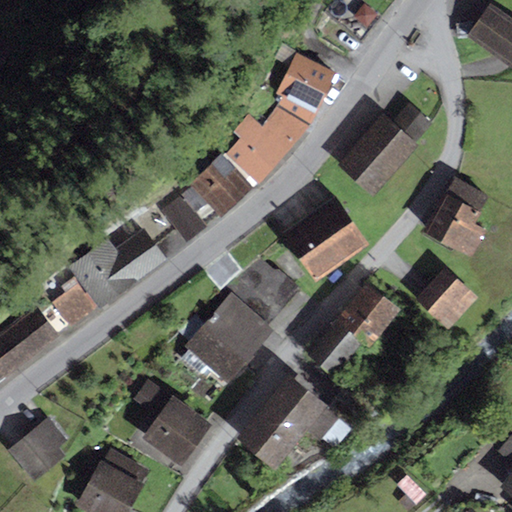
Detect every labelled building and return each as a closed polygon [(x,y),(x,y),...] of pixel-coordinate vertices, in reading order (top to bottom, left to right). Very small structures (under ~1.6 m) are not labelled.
[(0,0),(0,35),(11,0),(0,0)] [(393,0),(330,0),(324,8),(360,39),(393,0)] [(511,19),(490,4),(467,38),(511,69),(511,19)] [(336,72),(297,53),(276,94),(282,97),(278,106),(311,126),(336,72)] [(393,121),(384,113),(336,166),(372,199),(420,146),(415,142),(432,123),(409,103),(393,121)] [(262,126),(248,116),(233,133),(241,140),(226,155),(257,183),(259,184),(311,126),(278,106),(262,126)] [(226,155),(224,153),(189,184),(192,188),(220,217),(257,183),(226,155)] [(489,197),(456,179),(426,232),(472,257),(487,230),(475,223),(489,197)] [(220,217),(192,188),(161,212),(177,232),(186,243),(220,217)] [(370,244),(336,196),(282,233),(316,282),(370,244)] [(156,246),(177,232),(161,212),(156,205),(132,223),(140,231),(144,229),(156,246)] [(107,238),(69,267),(76,277),(98,307),(166,259),(156,246),(144,229),(140,231),(116,249),(107,238)] [(259,260),(223,288),(267,326),(301,289),(276,269),(274,272),(259,260)] [(478,297),(445,268),(415,301),(448,331),(478,297)] [(70,328),(98,307),(76,277),(62,287),(66,293),(51,303),(70,328)] [(366,282),(335,321),(361,342),(369,348),(400,310),(366,282)] [(267,326),(223,288),(208,305),(216,311),(185,347),(227,383),(274,331),(267,326)] [(0,387),(61,336),(38,308),(0,337),(0,387)] [(361,342),(335,321),(306,356),(332,377),(361,342)] [(331,406),(288,372),(236,438),(274,468),(304,430),(322,443),(340,420),(343,416),(331,406)] [(213,425),(172,396),(171,398),(148,381),(134,400),(157,416),(141,439),(182,469),(213,425)] [(344,390),(331,406),(343,416),(340,420),(355,432),(371,412),(344,390)] [(68,441),(48,417),(7,451),(35,485),(68,458),(59,448),(68,441)] [(511,431),(495,451),(511,465),(511,472),(499,488),(511,499),(511,431)] [(103,462),(100,461),(76,506),(86,511),(129,511),(144,485),(141,484),(149,470),(110,449),(103,462)] [(425,496),(408,476),(397,485),(406,495),(398,502),(407,511),(425,496)]
